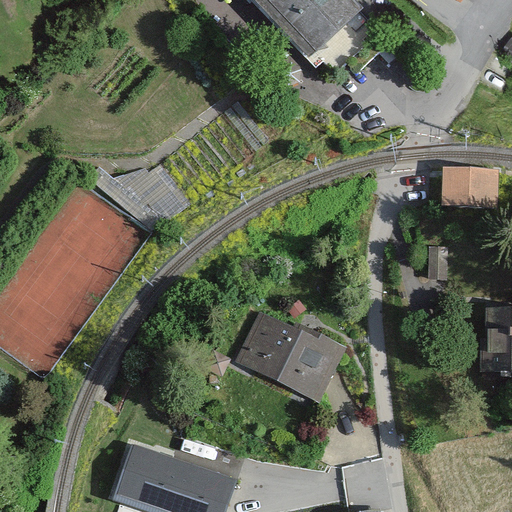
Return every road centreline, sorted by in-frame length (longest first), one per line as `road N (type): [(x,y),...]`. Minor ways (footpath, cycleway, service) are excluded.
road 1 (residential): [(400,511),(376,258),(411,169)]
road 2 (residential): [(426,134),(487,28)]
